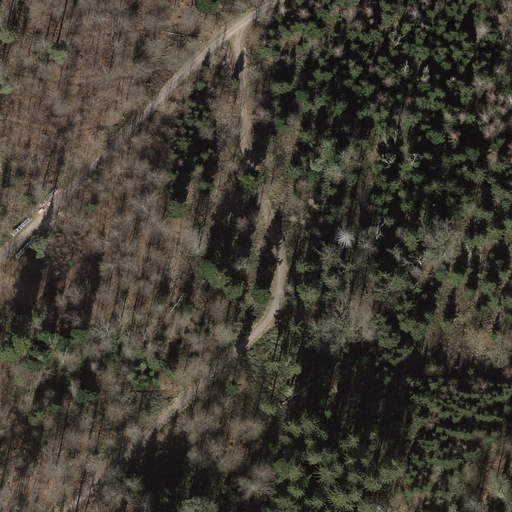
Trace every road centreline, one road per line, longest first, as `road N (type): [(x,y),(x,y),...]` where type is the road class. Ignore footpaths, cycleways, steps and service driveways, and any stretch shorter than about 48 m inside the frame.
road 1 (track): [(66,511),(277,306),(277,245),(245,147),(235,27)]
road 2 (track): [(235,27),(0,260)]
